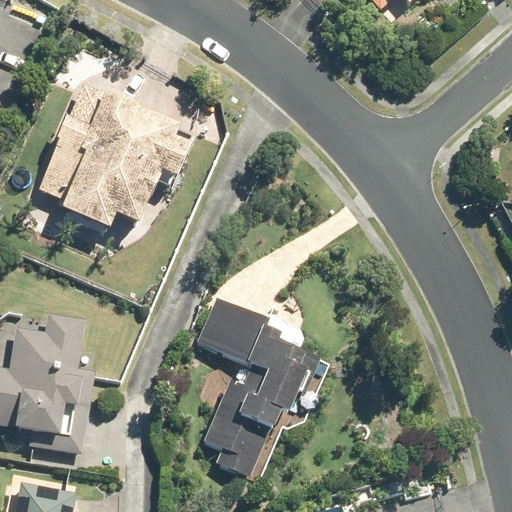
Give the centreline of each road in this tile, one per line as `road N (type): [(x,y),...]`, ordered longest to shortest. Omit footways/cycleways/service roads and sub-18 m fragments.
road 1 (residential): [(511,465),(485,356),(439,261),(378,167)]
road 2 (residential): [(378,167),(312,96),(179,0)]
road 3 (residential): [(511,56),(378,167)]
